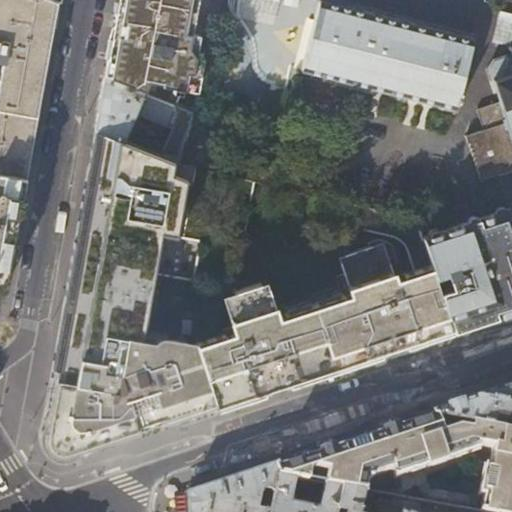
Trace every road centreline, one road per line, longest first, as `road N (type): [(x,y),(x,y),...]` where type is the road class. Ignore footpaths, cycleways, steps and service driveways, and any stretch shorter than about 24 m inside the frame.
road 1 (residential): [(60,511),(511,351)]
road 2 (residential): [(0,361),(25,338),(88,0)]
